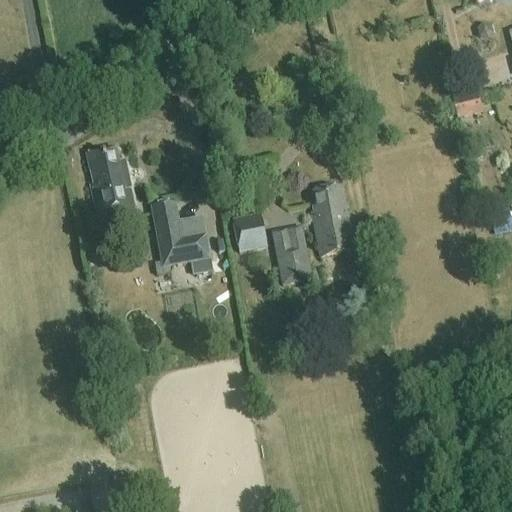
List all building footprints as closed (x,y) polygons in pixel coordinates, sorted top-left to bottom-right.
[(452,97),(456,114),(480,108),(476,91),(452,97)] [(97,222),(134,214),(127,179),(121,180),(115,151),(88,156),(88,157),(87,158),(93,187),(90,188),(97,222)] [(322,260),(354,253),(349,225),(347,225),(340,190),(313,196),(317,215),(312,216),(322,260)] [(192,278),(212,274),(206,239),(182,244),(175,206),(150,211),(162,273),(190,267),(192,278)] [(511,209),(495,211),(497,234),(511,232),(511,209)] [(233,221),(239,255),(267,250),(260,216),(233,221)] [(301,229),(271,235),(282,289),(313,283),(301,229)] [(132,511),(137,511),(129,477),(116,480),(119,491),(90,497),(93,511),(132,511)]
